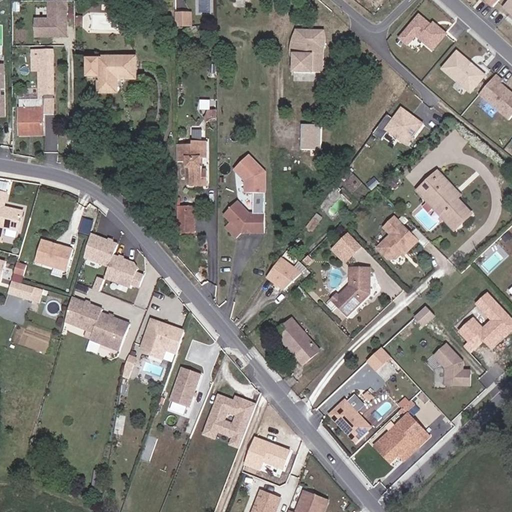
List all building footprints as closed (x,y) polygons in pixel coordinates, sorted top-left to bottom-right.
[(29,1),(12,1),(12,16),(18,16),(18,6),(29,6),(29,1)] [(191,14),(176,14),(176,28),(192,27),(191,14)] [(426,21),(420,16),(400,39),(408,46),(416,36),(433,51),(447,35),(439,27),(436,30),(426,21)] [(428,18),(426,21),(436,30),(439,27),(428,18)] [(324,32),(297,31),(293,41),(291,49),(291,52),(291,55),(294,61),(294,72),(323,73),(324,49),(325,44),(325,37),(324,32)] [(34,72),(35,75),(42,75),(42,94),(54,94),(53,51),(31,51),(32,72),(34,72)] [(443,69),(471,93),(486,76),(475,67),(472,67),(470,65),(470,62),(458,52),(443,69)] [(137,56),(100,56),(100,59),(88,59),(88,76),(98,76),(99,93),(118,93),(118,79),(137,79),(137,56)] [(0,116),(8,117),(10,63),(0,62),(0,116)] [(503,82),(496,76),(480,95),(510,120),(511,117),(511,93),(501,84),(503,82)] [(44,115),(54,114),(54,99),(42,99),(19,99),(20,135),(44,135),(44,115)] [(391,134),(410,148),(426,126),(404,110),(396,121),(390,116),(376,136),(385,142),(391,134)] [(328,150),(329,124),(307,123),(306,148),(328,150)] [(192,145),(177,145),(177,163),(187,163),(187,169),(190,169),(189,185),(203,185),(203,170),(203,166),(201,166),(201,158),(207,158),(207,149),(203,149),(203,141),(192,141),(192,145)] [(390,152),(379,142),(357,168),(368,178),(390,152)] [(245,193),(258,193),(257,212),(270,212),(271,161),(249,161),(249,166),(246,166),(245,193)] [(438,205),(434,209),(455,230),(472,214),(455,197),(452,200),(449,196),(452,193),(455,190),(438,171),(417,191),(428,202),(431,198),(438,205)] [(5,207),(9,191),(0,188),(0,237),(2,238),(5,224),(20,228),(25,209),(13,206),(8,208),(5,207)] [(431,212),(434,209),(438,205),(431,198),(428,202),(425,205),(431,212)] [(267,219),(252,220),(240,207),(226,219),(233,227),(227,232),(237,243),(243,238),(247,239),(249,237),(252,237),(253,238),(267,238),(267,219)] [(178,208),(178,232),(195,232),(194,208),(178,208)] [(423,249),(429,243),(415,229),(409,236),(392,220),(382,230),(389,237),(376,249),(387,260),(395,261),(403,253),(405,255),(417,243),(423,249)] [(348,258),(360,246),(347,233),(335,245),(348,258)] [(147,278),(140,275),(142,272),(137,267),(116,259),(120,248),(91,237),(85,258),(112,268),(107,279),(133,290),(135,286),(142,290),(147,278)] [(75,248),(44,239),(38,261),(69,270),(75,248)] [(348,258),(335,245),(331,250),(343,262),(348,258)] [(0,281),(2,282),(8,261),(0,258),(0,281)] [(27,273),(30,263),(20,260),(17,270),(27,273)] [(300,277),(283,265),(270,282),(288,295),(300,277)] [(57,267),(55,272),(67,276),(69,271),(57,267)] [(342,300),(336,306),(347,317),(370,294),(369,269),(350,269),(350,286),(338,297),(342,300)] [(28,283),(15,279),(11,291),(25,296),(28,283)] [(102,293),(107,281),(100,279),(95,291),(102,293)] [(37,285),(28,283),(25,296),(33,298),(37,285)] [(44,288),(37,285),(33,298),(40,300),(44,288)] [(332,300),(336,306),(342,300),(338,297),(336,295),(332,300)] [(456,327),(470,342),(477,335),(492,350),(511,330),(511,319),(489,296),(456,327)] [(103,311),(73,298),(67,318),(96,329),(95,333),(123,344),(131,326),(102,314),(103,311)] [(427,307),(416,318),(425,327),(436,316),(427,307)] [(300,357),(297,359),(302,365),(320,350),(292,319),(275,334),(287,347),(290,345),(300,357)] [(178,357),(186,335),(152,322),(141,351),(153,356),(155,351),(167,355),(167,353),(178,357)] [(287,347),(297,359),(300,357),(290,345),(287,347)] [(471,387),(471,375),(464,374),(464,371),(464,362),(447,345),(435,357),(446,369),(446,386),(471,387)] [(382,350),(374,357),(383,366),(391,359),(382,350)] [(164,362),(167,355),(155,351),(153,356),(152,358),(164,362)] [(383,366),(374,357),(370,361),(367,364),(376,373),(383,366)] [(131,358),(127,369),(134,372),(138,361),(131,358)] [(131,381),(134,372),(127,369),(126,372),(125,379),(131,381)] [(184,371),(172,404),(191,411),(203,378),(184,371)] [(421,391),(416,385),(405,396),(410,401),(421,391)] [(242,449),(258,406),(245,401),(243,405),(222,398),(205,437),(217,441),(219,434),(235,439),(233,446),(242,449)] [(371,428),(345,402),(330,416),(355,443),(371,428)] [(413,441),(418,447),(429,436),(409,414),(375,446),(390,462),(398,454),(413,441)] [(393,420),(381,431),(385,435),(397,424),(393,420)] [(403,460),(418,447),(413,441),(398,454),(403,460)] [(276,511),(281,501),(261,493),(254,511),(276,511)] [(297,511),(324,511),(328,502),(305,493),(297,511)]
